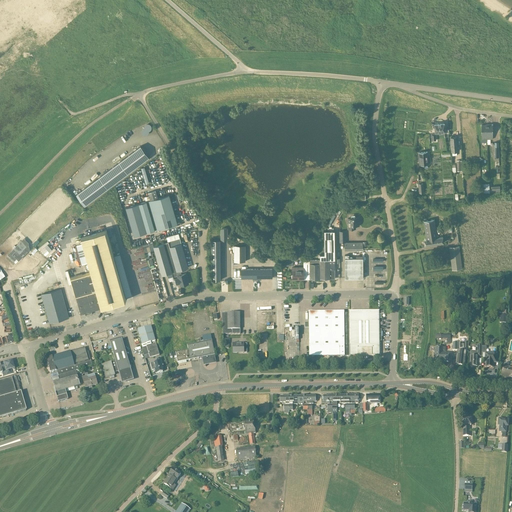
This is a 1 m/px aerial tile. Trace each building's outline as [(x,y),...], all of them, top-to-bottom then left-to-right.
[(444,123),(434,124),(435,132),(439,132),(442,132),(442,131),(445,131),(444,123)] [(141,146),(76,194),(85,205),(149,157),(141,146)] [(419,162),(419,164),(428,164),(427,152),(419,153),(419,160),(418,160),(418,162),(419,162)] [(145,201),(126,207),(134,236),(155,230),(178,224),(169,194),(158,198),(155,191),(147,193),(148,195),(150,200),(147,201),(145,201)] [(348,218),(348,228),(355,228),(355,225),(359,225),(359,217),(355,217),(355,215),(351,215),(351,218),(348,218)] [(443,236),(439,237),(439,235),(437,236),(436,229),(435,219),(423,221),(427,239),(424,240),(425,245),(444,242),(443,236)] [(79,275),(71,278),(81,314),(102,308),(102,307),(125,300),(127,299),(125,292),(118,270),(116,270),(105,230),(81,237),(82,243),(77,245),(82,264),(88,263),(91,272),(89,272),(79,275)] [(315,264),(310,264),(310,275),(310,279),(334,279),(334,273),(335,273),(334,230),(324,231),(324,254),(320,254),(320,260),(319,260),(319,259),(315,259),(315,264)] [(158,245),(167,273),(188,267),(178,234),(166,238),(167,242),(158,245)] [(23,256),(30,249),(21,241),(8,254),(14,261),(16,258),(12,254),(16,250),(23,256)] [(50,251),(44,245),(39,249),(45,256),(50,251)] [(154,246),(162,275),(167,273),(158,245),(154,246)] [(234,261),(245,261),(245,245),(234,245),(234,261)] [(459,245),(449,246),(452,269),(462,268),(459,245)] [(114,255),(118,270),(125,292),(131,291),(120,253),(114,255)] [(345,255),(345,258),(345,278),(363,278),(363,258),(349,258),(349,255),(345,255)] [(296,270),(292,270),(292,279),(304,279),(304,275),(310,275),(310,264),(310,262),(304,262),(303,262),(303,268),(296,268),(296,270)] [(180,269),(173,272),(174,277),(178,276),(178,278),(175,279),(177,284),(180,283),(181,286),(188,284),(186,274),(182,275),(180,269)] [(241,269),(241,278),(253,278),(253,279),(261,279),(261,278),(272,278),(272,269),(241,269)] [(49,323),(57,321),(69,317),(61,289),(41,294),(49,323)] [(309,323),(305,323),(305,328),(309,328),(309,357),(340,356),(339,311),(309,312),(309,323)] [(344,311),(339,311),(340,356),(350,356),(349,311),(349,313),(344,313),(344,311)] [(379,311),(349,311),(350,356),(380,356),(379,341),(381,341),(381,330),(379,330),(379,314),(379,311)] [(227,313),(222,313),(222,321),(223,321),(223,334),(240,334),(240,329),(240,313),(227,313)] [(151,326),(138,330),(142,345),(143,348),(142,348),(144,355),(149,354),(150,358),(160,355),(155,341),(151,326)] [(178,362),(202,358),(204,366),(216,363),(215,355),(211,335),(202,337),(186,340),(187,346),(175,349),(178,362)] [(122,339),(110,343),(115,361),(102,365),(106,378),(115,375),(114,373),(118,372),(119,372),(131,369),(122,339)] [(280,351),(280,341),(266,341),(267,351),(280,351)] [(237,345),(233,345),(233,353),(244,353),(247,353),(247,350),(247,343),(244,343),(237,343),(237,345)] [(470,351),(470,356),(470,366),(477,367),(478,356),(481,356),(481,351),(482,346),(478,345),(478,352),(470,351)] [(49,367),(50,373),(57,371),(59,376),(70,372),(71,372),(74,371),(75,371),(92,366),(88,352),(86,352),(85,347),(71,352),(71,351),(52,357),(46,358),(48,365),(49,365),(49,366),(49,367)] [(457,354),(456,365),(465,366),(466,355),(462,355),(463,352),(458,351),(457,354)] [(485,353),(483,353),(482,359),(485,359),(485,362),(486,362),(486,367),(493,367),(493,363),(496,363),(497,354),(485,353)] [(155,362),(150,363),(152,370),(155,370),(156,374),(163,372),(162,368),(163,368),(160,358),(157,359),(158,362),(155,363),(155,362)] [(0,373),(2,373),(2,371),(5,370),(6,371),(14,369),(11,361),(3,363),(4,364),(0,364),(0,373)] [(504,365),(501,375),(509,377),(511,377),(511,367),(504,365)] [(131,369),(119,372),(122,384),(134,380),(131,369)] [(57,397),(58,402),(68,399),(65,390),(80,385),(77,375),(77,376),(75,371),(74,371),(71,372),(70,372),(59,376),(60,380),(53,382),(56,392),(57,397)] [(87,376),(82,377),(85,388),(97,384),(95,377),(88,379),(87,376)] [(16,377),(0,381),(0,398),(21,392),(16,377)] [(21,392),(0,398),(0,418),(26,411),(24,402),(21,394),(21,392)] [(341,402),(341,395),(332,396),(332,402),(332,405),(332,410),(332,413),(337,413),(337,402),(341,402)] [(349,395),(341,395),(341,402),(341,404),(349,403),(349,395)] [(358,403),(358,400),(360,400),(360,395),(358,395),(349,395),(349,403),(358,403)] [(370,401),(370,404),(380,404),(380,395),(366,395),(366,401),(370,401)] [(285,404),(289,404),(289,402),(289,396),(280,396),(280,402),(285,402),(285,404)] [(298,404),(298,396),(289,396),(289,402),(289,404),(289,405),(291,405),(292,405),(292,404),(298,404)] [(304,402),(306,402),(306,396),(298,396),(298,404),(304,404),(304,402)] [(315,402),(317,402),(317,396),(315,396),(306,396),(306,402),(306,404),(313,404),(313,402),(315,402)] [(499,419),(498,425),(499,425),(499,432),(502,432),(502,437),(505,437),(506,433),(507,426),(508,426),(508,420),(507,420),(507,419),(505,418),(505,420),(499,419)] [(247,420),(245,420),(246,434),(248,434),(249,434),(250,445),(255,444),(254,433),(256,433),(254,419),(247,420)] [(461,425),(463,425),(463,436),(471,436),(471,431),(469,431),(469,425),(471,425),(471,419),(462,419),(461,425)] [(214,441),(210,442),(211,448),(216,447),(218,462),(224,461),(222,446),(221,437),(214,438),(214,441)] [(255,447),(236,449),(238,461),(256,459),(255,447)] [(176,484),(175,483),(177,479),(181,474),(173,469),(169,474),(166,478),(167,478),(164,483),(173,490),(176,486),(175,485),(176,484)] [(468,511),(475,511),(476,504),(472,503),(473,501),(468,501),(468,503),(464,503),(463,510),(467,510),(467,511),(468,511)]
